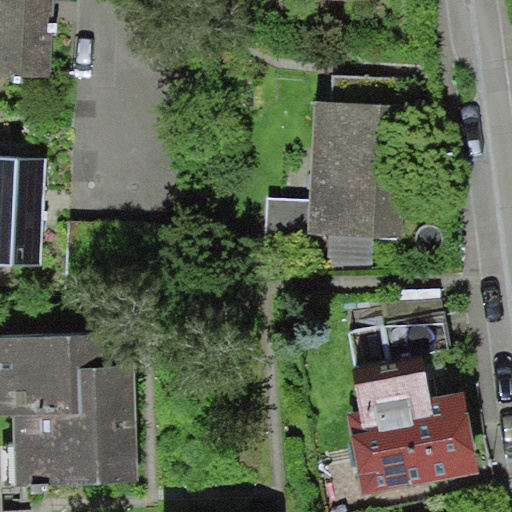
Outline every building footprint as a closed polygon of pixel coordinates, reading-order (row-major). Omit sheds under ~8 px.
[(51,0),(0,0),(0,72),(48,75),(51,0)] [(337,78),(336,100),(320,99),(314,200),(268,198),(266,237),(329,241),(327,269),(376,272),(378,242),(406,244),(415,82),(337,78)] [(45,160),(0,158),(0,261),(41,263),(45,160)] [(397,364),(362,371),(370,408),(356,411),(378,496),(487,471),(463,360),(455,363),(444,297),(383,291),(397,364)] [(103,335),(0,335),(0,412),(18,412),(18,480),(152,479),(151,364),(103,364),(103,335)]
